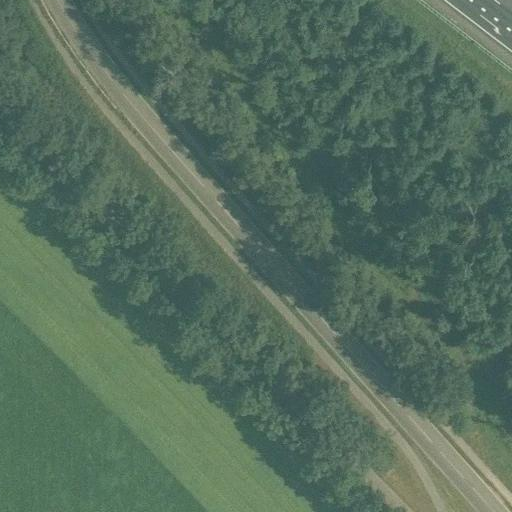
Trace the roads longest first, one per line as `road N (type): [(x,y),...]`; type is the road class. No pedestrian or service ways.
road 1 (unclassified): [(494,511),(145,122),(57,0)]
road 2 (unclassified): [(401,511),(0,105)]
